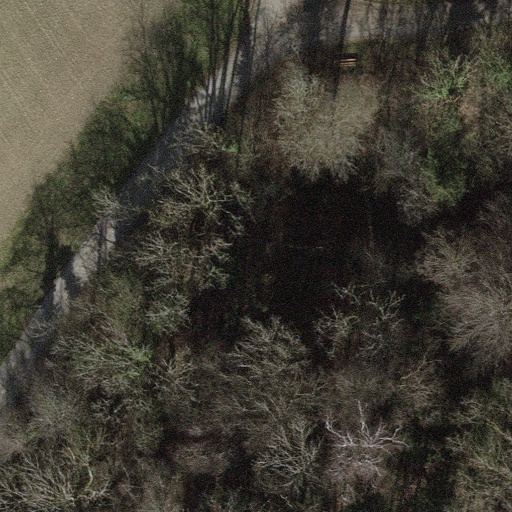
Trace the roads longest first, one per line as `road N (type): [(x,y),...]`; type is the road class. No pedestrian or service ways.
road 1 (track): [(0,389),(105,228),(283,7)]
road 2 (track): [(283,7),(412,25),(511,8)]
